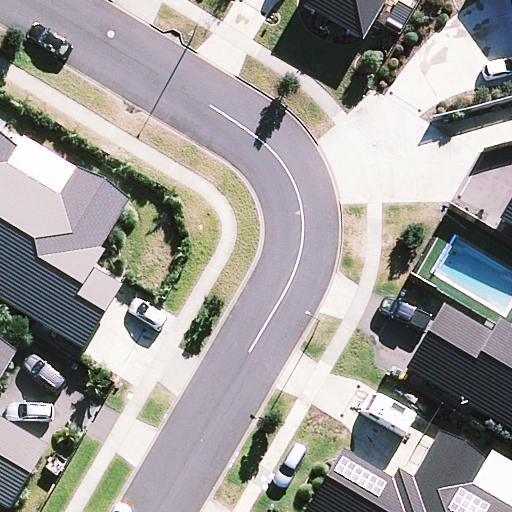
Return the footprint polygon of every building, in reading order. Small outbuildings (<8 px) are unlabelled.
[(299,0),(295,8),(358,44),(383,0),(299,0)] [(511,0),(503,0),(511,30),(511,0)] [(0,144),(0,305),(80,353),(118,289),(89,272),(100,253),(97,251),(126,204),(72,172),(55,200),(1,168),(12,151),(0,144)] [(511,194),(495,223),(511,232),(511,194)] [(403,371),(511,435),(511,323),(509,328),(498,321),(493,328),(489,335),(442,306),(403,371)] [(0,510),(2,511),(6,511),(44,449),(0,422),(0,374),(13,354),(0,346),(0,510)] [(303,511),(511,511),(468,487),(483,462),(437,435),(409,482),(394,473),(389,482),(339,452),(303,511)]
